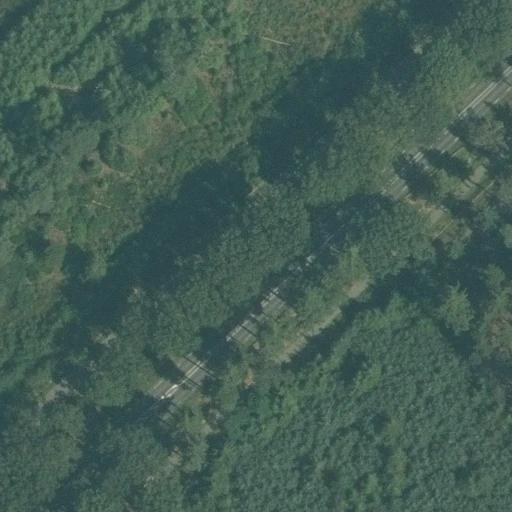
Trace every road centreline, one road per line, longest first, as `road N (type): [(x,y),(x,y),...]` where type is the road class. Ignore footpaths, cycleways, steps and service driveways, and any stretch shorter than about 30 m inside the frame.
road 1 (unclassified): [(0,445),(473,0)]
road 2 (primary): [(46,511),(511,68)]
